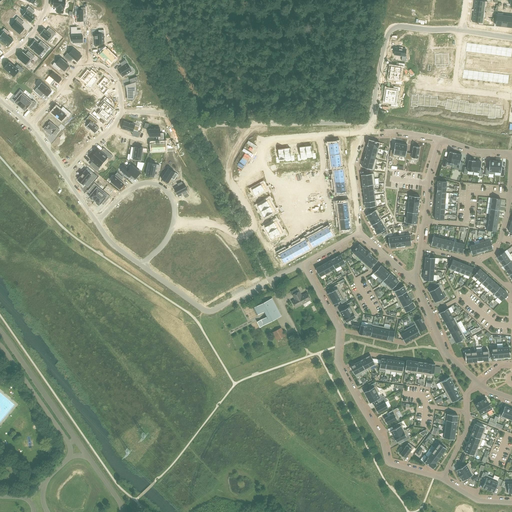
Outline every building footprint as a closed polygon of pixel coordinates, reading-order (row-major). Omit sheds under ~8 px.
[(65,0),(54,0),(53,6),(57,7),(57,12),(63,13),(64,8),(65,0)] [(393,0),(392,9),(399,10),(400,0),(393,0)] [(405,0),(405,10),(406,10),(405,11),(409,11),(413,11),(413,7),(414,4),(417,4),(417,0),(405,0)] [(422,0),(420,13),(427,14),(429,1),(422,0)] [(29,6),(22,15),(22,16),(23,16),(30,22),(30,23),(31,23),(35,17),(32,15),(31,14),(34,11),(29,6)] [(75,10),(74,16),(74,15),(77,16),(77,22),(84,21),(84,18),(84,15),(85,15),(85,16),(86,16),(85,7),(81,7),(81,10),(75,10)] [(97,12),(88,12),(88,15),(90,15),(90,23),(97,23),(97,19),(99,19),(99,15),(97,15),(97,12)] [(54,20),(53,26),(64,28),(65,22),(70,23),(70,17),(57,15),(56,20),(54,20)] [(473,16),(472,22),(478,22),(478,24),(483,25),(484,18),(483,18),(483,17),(473,16)] [(14,20),(10,26),(20,34),(24,28),(21,26),(20,25),(23,21),(17,17),(14,20)] [(77,27),(71,27),(71,36),(72,36),(72,42),(75,42),(75,44),(80,44),(80,42),(83,42),(83,35),(81,35),(78,35),(78,30),(77,30),(77,27)] [(3,32),(0,35),(0,39),(8,46),(8,47),(14,40),(13,40),(7,35),(10,33),(4,28),(2,31),(3,32)] [(44,29),(40,34),(49,42),(56,33),(51,29),(48,32),(46,31),(44,29)] [(95,34),(95,47),(95,46),(104,42),(104,43),(104,34),(104,30),(98,30),(98,34),(95,34)] [(35,40),(29,47),(30,47),(39,55),(39,56),(43,51),(45,53),(49,48),(41,41),(38,44),(35,41),(35,40)] [(414,40),(414,43),(416,43),(415,50),(425,51),(426,47),(422,46),(423,40),(417,40),(414,40)] [(105,46),(98,49),(101,54),(100,54),(104,58),(104,57),(106,59),(105,59),(105,60),(106,59),(110,63),(115,58),(106,49),(107,48),(105,46)] [(395,48),(394,55),(402,56),(401,60),(406,61),(406,56),(405,56),(406,49),(402,49),(402,47),(399,47),(399,48),(395,48)] [(68,52),(64,56),(70,62),(73,58),(77,61),(79,59),(82,56),(73,49),(69,54),(68,52)] [(23,52),(18,58),(27,66),(35,56),(30,52),(27,56),(26,55),(23,52)] [(54,62),(52,65),(57,69),(59,67),(61,68),(64,71),(66,69),(66,70),(69,67),(68,67),(69,65),(60,57),(55,63),(54,62)] [(122,66),(118,69),(122,77),(132,71),(127,64),(127,63),(125,60),(120,63),(122,66)] [(9,62),(4,68),(7,71),(7,72),(10,74),(15,77),(20,72),(21,73),(24,69),(18,64),(15,67),(9,62)] [(390,66),(389,72),(402,74),(403,68),(404,68),(405,64),(399,63),(398,67),(390,66)] [(53,72),(49,76),(54,79),(57,82),(58,83),(62,79),(53,72)] [(88,72),(82,78),(85,81),(87,83),(85,85),(86,85),(90,89),(98,79),(95,77),(94,78),(93,77),(94,76),(95,75),(92,72),(90,74),(88,72)] [(389,72),(389,78),(396,79),(395,83),(402,84),(402,80),(401,80),(402,74),(389,72)] [(105,77),(97,85),(100,87),(99,88),(101,90),(100,92),(104,95),(108,89),(105,86),(110,81),(105,77)] [(131,84),(126,86),(126,87),(126,88),(127,89),(127,90),(127,92),(127,93),(127,94),(127,95),(128,96),(128,97),(128,98),(128,99),(128,101),(132,101),(132,99),(133,99),(134,98),(134,97),(134,96),(135,95),(135,93),(135,92),(135,91),(136,89),(136,88),(136,87),(136,86),(136,85),(136,84),(136,83),(139,82),(137,77),(129,79),(131,84)] [(41,82),(34,91),(41,97),(44,94),(47,97),(52,91),(41,82)] [(386,89),(385,95),(398,97),(399,91),(400,91),(400,87),(393,86),(393,90),(386,89)] [(69,93),(68,93),(80,103),(79,101),(86,93),(87,94),(88,94),(79,87),(77,90),(73,87),(73,88),(69,93)] [(20,89),(15,96),(18,99),(15,102),(20,106),(28,97),(23,93),(24,92),(20,89)] [(64,98),(64,99),(67,102),(65,104),(64,104),(73,112),(73,111),(71,110),(78,102),(80,103),(68,93),(69,94),(64,99),(64,98)] [(385,95),(384,101),(391,102),(391,106),(397,107),(398,103),(397,103),(398,97),(385,95)] [(103,104),(100,107),(102,109),(109,115),(110,114),(111,114),(114,111),(113,111),(114,110),(113,109),(109,106),(112,102),(105,96),(100,102),(103,104)] [(28,97),(20,106),(25,110),(28,107),(31,110),(36,103),(33,100),(32,101),(28,97)] [(446,106),(445,109),(451,110),(451,111),(453,100),(447,99),(446,103),(446,106)] [(453,100),(451,111),(458,112),(458,111),(460,101),(459,101),(456,101),(456,99),(453,99),(453,100)] [(460,101),(458,111),(464,112),(466,102),(462,102),(462,100),(460,100),(459,101),(460,101)] [(466,102),(464,112),(470,113),(472,104),(468,103),(468,101),(466,101),(466,102)] [(55,109),(52,112),(61,120),(65,115),(68,118),(72,113),(63,106),(60,110),(59,109),(57,107),(55,109)] [(95,111),(92,114),(99,120),(101,117),(104,119),(107,122),(111,117),(109,115),(102,109),(98,114),(95,111)] [(4,114),(0,118),(0,123),(2,126),(10,117),(8,115),(7,116),(4,114)] [(90,115),(85,121),(88,124),(86,127),(89,130),(90,129),(95,133),(99,128),(95,125),(98,122),(90,115)] [(2,126),(1,127),(6,131),(14,122),(11,120),(12,118),(10,117),(2,126)] [(14,122),(6,131),(11,136),(19,127),(16,124),(17,123),(15,121),(14,122)] [(124,121),(121,129),(133,132),(133,130),(138,131),(137,131),(139,127),(135,125),(124,121)] [(49,123),(44,129),(46,131),(46,132),(49,135),(51,132),(55,135),(60,130),(53,124),(52,125),(49,123)] [(71,134),(80,142),(80,141),(82,138),(86,142),(86,141),(91,136),(79,125),(78,125),(80,127),(73,135),(71,134)] [(160,128),(149,128),(149,135),(158,135),(158,139),(160,139),(165,139),(164,132),(160,132),(160,128)] [(114,143),(110,147),(117,153),(121,148),(119,147),(124,141),(116,134),(110,140),(112,141),(114,143)] [(60,136),(55,141),(59,144),(56,147),(62,152),(68,144),(63,140),(63,138),(60,136)] [(368,139),(367,145),(368,146),(368,145),(378,148),(379,143),(380,143),(380,142),(368,139)] [(34,140),(23,147),(27,153),(29,152),(28,152),(37,146),(35,143),(36,142),(34,140)] [(159,143),(152,143),(152,150),(164,150),(164,144),(165,144),(167,144),(167,140),(159,140),(159,143)] [(391,150),(390,156),(399,158),(399,156),(401,144),(395,143),(394,150),(391,150)] [(68,144),(62,152),(67,157),(70,154),(73,156),(77,150),(75,148),(74,149),(68,144)] [(401,144),(399,156),(405,157),(405,159),(408,159),(409,153),(406,152),(407,145),(401,144)] [(311,145),(305,146),(307,158),(313,157),(313,159),(316,159),(315,153),(312,153),(311,145)] [(368,146),(366,151),(376,153),(376,154),(377,154),(379,149),(379,148),(378,148),(368,145),(368,146)] [(37,146),(28,152),(29,152),(32,157),(42,151),(40,149),(39,150),(37,146)] [(300,155),(297,155),(298,161),(301,161),(301,160),(307,159),(307,158),(305,146),(299,147),(300,155)] [(409,153),(408,159),(417,161),(420,147),(413,146),(412,153),(409,153)] [(131,148),(130,158),(133,159),(141,160),(143,147),(139,147),(138,147),(138,148),(135,147),(135,148),(131,148)] [(284,148),(285,160),(285,161),(291,160),(292,161),(295,161),(294,155),(291,155),(290,147),(284,148)] [(279,157),(276,157),(276,163),(279,163),(279,161),(285,160),(284,148),(278,149),(279,157)] [(98,149),(94,154),(103,162),(107,157),(110,159),(113,155),(105,149),(102,152),(98,149)] [(42,151),(32,157),(35,161),(36,162),(44,157),(42,153),(43,153),(42,151)] [(447,159),(447,161),(453,163),(456,153),(449,151),(447,159)] [(456,153),(453,163),(459,164),(460,162),(462,155),(456,153)] [(94,154),(90,159),(93,162),(90,165),(97,171),(100,167),(99,167),(103,162),(94,154)] [(36,162),(34,163),(38,169),(49,161),(47,159),(46,160),(44,157),(36,162)] [(362,166),(366,168),(374,170),(376,165),(373,164),(364,161),(362,166)] [(123,167),(120,170),(128,176),(130,174),(134,177),(135,178),(137,177),(140,174),(139,174),(140,172),(130,163),(127,166),(125,169),(123,167)] [(149,163),(146,175),(154,176),(155,168),(159,168),(159,165),(149,163)] [(168,168),(162,179),(168,183),(171,177),(175,179),(178,174),(168,168)] [(81,176),(78,180),(83,184),(84,184),(85,182),(89,185),(97,176),(93,173),(91,175),(85,170),(83,173),(80,176),(81,176)] [(52,176),(49,181),(55,184),(60,175),(54,172),(52,175),(51,174),(50,175),(52,176)] [(115,176),(111,181),(120,189),(124,184),(121,181),(120,180),(123,177),(117,172),(114,176),(115,176)] [(178,186),(174,188),(178,195),(182,193),(184,196),(188,194),(186,191),(187,190),(184,183),(183,184),(182,181),(177,184),(178,186)] [(91,194),(89,197),(92,199),(93,199),(95,200),(103,190),(94,183),(89,189),(93,192),(91,194)] [(263,183),(252,189),(255,195),(262,191),(263,194),(269,191),(267,188),(266,189),(263,183)] [(103,190),(95,200),(97,202),(96,203),(99,205),(101,203),(103,201),(105,203),(110,197),(103,190)] [(408,195),(408,201),(419,202),(419,197),(420,197),(418,196),(418,195),(413,194),(414,194),(413,196),(408,195)] [(147,200),(145,201),(148,206),(157,201),(155,196),(153,197),(151,198),(149,199),(147,200)] [(264,202),(257,205),(261,211),(272,205),(269,199),(270,199),(268,196),(263,199),(264,202)] [(189,198),(181,203),(183,206),(185,206),(185,207),(184,207),(184,209),(185,209),(185,214),(197,214),(198,212),(197,211),(195,210),(195,205),(197,204),(198,203),(196,198),(189,198)] [(129,200),(126,205),(135,211),(138,206),(136,205),(135,204),(133,203),(131,201),(129,200)] [(157,201),(148,206),(151,213),(161,208),(157,201)] [(126,205),(122,211),(131,217),(135,211),(126,205)] [(272,205),(261,211),(264,217),(271,213),(272,216),(278,213),(276,210),(275,211),(272,205)] [(161,208),(151,213),(155,219),(164,214),(161,208)] [(369,213),(366,215),(366,216),(366,215),(369,220),(379,214),(379,215),(380,214),(377,209),(370,213),(369,213)] [(122,211),(119,217),(128,223),(131,217),(122,211)] [(164,214),(155,219),(158,225),(167,221),(164,214)] [(379,214),(369,220),(371,224),(371,225),(381,219),(379,215),(379,214)] [(119,217),(115,222),(124,228),(128,223),(119,217)] [(271,223),(265,227),(268,233),(279,226),(276,221),(277,220),(275,217),(270,220),(271,223)] [(381,219),(371,225),(372,225),(374,229),(384,224),(385,223),(382,218),(381,219)] [(115,222),(111,229),(120,235),(124,228),(115,222)] [(384,224),(374,229),(377,234),(387,229),(384,224)] [(268,233),(271,239),(278,235),(280,238),(285,235),(283,232),(282,232),(279,226),(268,233)] [(328,227),(323,230),(327,238),(328,237),(328,238),(330,237),(330,236),(333,235),(328,227)] [(322,228),(317,231),(318,232),(322,240),(327,238),(323,230),(322,228)] [(156,231),(148,232),(150,243),(157,242),(156,231)] [(148,232),(141,233),(143,244),(150,243),(148,232)] [(318,232),(313,235),(318,243),(322,240),(318,232)] [(312,233),(307,236),(312,246),(318,243),(313,235),(312,233)] [(135,234),(127,235),(129,246),(136,245),(135,234)] [(207,236),(207,247),(209,247),(210,248),(215,244),(218,241),(214,236),(207,236)] [(305,240),(300,243),(305,251),(310,248),(305,240)] [(215,254),(223,247),(218,241),(215,244),(210,248),(215,254)] [(299,241),(294,244),(295,246),(299,254),(300,253),(301,254),(302,253),(302,252),(304,251),(305,251),(300,243),(299,241)] [(353,253),(352,254),(354,258),(356,257),(357,256),(364,248),(359,244),(353,251),(352,252),(353,253)] [(295,246),(290,249),(295,257),(295,256),(297,255),(297,256),(299,255),(299,254),(295,246)] [(220,259),(228,253),(223,247),(215,254),(220,259)] [(364,248),(357,256),(361,260),(369,252),(366,250),(364,248)] [(284,249),(279,252),(283,260),(282,260),(283,262),(284,261),(284,263),(285,262),(284,262),(290,259),(285,251),(284,249)] [(290,249),(285,251),(290,259),(294,257),(295,257),(290,249)] [(176,256),(172,250),(163,256),(167,263),(176,256)] [(361,260),(360,261),(365,265),(373,256),(370,254),(371,254),(369,252),(361,260)] [(504,252),(497,257),(500,261),(507,256),(504,252)] [(341,254),(335,257),(340,266),(345,263),(341,254)] [(180,262),(176,256),(167,263),(171,268),(180,262)] [(365,265),(364,266),(369,270),(377,261),(373,256),(365,265)] [(507,256),(500,261),(503,266),(510,261),(507,256)] [(335,257),(330,260),(335,268),(340,266),(335,257)] [(452,259),(449,268),(454,270),(458,262),(452,259)] [(330,260),(325,263),(330,271),(335,268),(330,260)] [(511,263),(510,261),(503,266),(506,270),(511,266),(511,263)] [(184,268),(180,262),(171,268),(175,274),(184,268)] [(458,262),(454,270),(459,272),(463,264),(458,262)] [(325,263),(320,266),(325,274),(325,275),(331,272),(330,271),(325,263)] [(233,264),(200,282),(203,289),(207,287),(209,291),(214,289),(216,293),(242,278),(233,264)] [(463,264),(459,272),(464,274),(468,265),(463,264)] [(381,265),(373,273),(378,278),(379,277),(378,277),(385,269),(381,265)] [(468,265),(464,274),(470,276),(473,268),(468,265)] [(320,266),(315,268),(318,273),(320,277),(325,274),(320,266)] [(188,273),(184,268),(175,274),(179,279),(188,273)] [(385,269),(378,277),(379,277),(383,281),(390,273),(385,269)] [(479,269),(473,275),(477,279),(483,272),(479,269)] [(483,272),(477,279),(481,283),(487,276),(486,275),(483,272)] [(192,279),(188,273),(179,279),(183,285),(192,279)] [(390,273),(383,281),(387,284),(387,285),(394,277),(390,273)] [(487,276),(481,283),(485,286),(491,279),(488,276),(487,276)] [(387,284),(386,285),(391,290),(399,281),(394,277),(387,285),(387,284)] [(491,279),(485,286),(490,290),(496,283),(491,279)] [(436,288),(429,291),(432,297),(444,290),(439,282),(434,285),(436,288)] [(496,283),(490,290),(494,293),(500,287),(499,286),(499,287),(496,283)] [(334,290),(327,293),(330,299),(342,292),(338,284),(332,287),(334,290)] [(403,286),(393,291),(396,297),(406,291),(403,286),(404,286),(403,286)] [(500,287),(494,293),(498,297),(503,290),(500,287)] [(444,290),(432,297),(435,302),(442,299),(443,301),(449,298),(444,290)] [(503,290),(498,297),(502,301),(508,294),(503,290)] [(295,299),(291,301),(295,308),(303,304),(311,299),(307,292),(302,295),(299,291),(297,292),(292,295),(295,299)] [(396,297),(395,297),(398,302),(409,296),(406,291),(407,291),(406,291),(396,297)] [(342,292),(330,299),(333,304),(340,301),(342,303),(347,300),(342,292)] [(409,296),(398,302),(401,308),(403,307),(412,302),(412,301),(409,296)] [(272,298),(254,307),(258,315),(264,312),(267,316),(257,322),(260,327),(281,316),(272,298)] [(346,308),(340,311),(342,317),(343,317),(354,310),(350,302),(345,305),(346,308)] [(412,302),(403,307),(406,312),(415,307),(412,302)] [(448,308),(439,312),(442,318),(451,313),(448,308)] [(343,317),(342,317),(346,322),(353,319),(353,320),(358,317),(354,310),(343,317)] [(451,313),(442,318),(445,323),(454,318),(451,313)] [(420,318),(415,321),(420,331),(426,328),(423,322),(421,318),(420,318)] [(454,318),(445,323),(448,328),(457,323),(454,318)] [(457,323),(448,328),(451,333),(459,328),(457,323)] [(372,327),(370,336),(376,337),(378,325),(372,324),(372,327)] [(378,325),(376,337),(381,338),(384,326),(378,325)] [(384,326),(381,338),(387,340),(389,330),(390,328),(384,326)] [(416,326),(411,329),(415,337),(420,334),(416,326)] [(277,330),(272,332),(277,341),(286,335),(281,327),(277,330)] [(459,328),(451,333),(453,338),(462,333),(459,328)] [(411,329),(406,332),(410,340),(415,337),(411,329)] [(406,332),(400,334),(403,339),(403,340),(405,343),(410,340),(406,332)] [(462,333),(453,338),(456,343),(465,338),(462,333)] [(370,355),(365,358),(370,366),(375,363),(372,358),(370,355)] [(365,358),(360,360),(365,369),(370,366),(365,358)] [(360,360),(355,363),(360,372),(365,369),(360,360)] [(355,363),(350,366),(354,374),(360,372),(355,363)] [(441,381),(439,383),(442,388),(443,387),(452,382),(450,377),(446,379),(441,381)] [(452,382),(443,387),(446,392),(455,387),(452,382)] [(371,388),(364,392),(367,397),(377,392),(379,391),(375,383),(369,386),(371,388)] [(446,392),(444,392),(447,398),(449,397),(448,397),(458,392),(455,387),(446,392)] [(377,392),(367,397),(370,403),(377,399),(378,402),(380,401),(385,398),(384,395),(380,397),(377,392)] [(458,392),(448,397),(449,397),(451,402),(452,402),(461,397),(460,397),(458,392)] [(382,403),(375,407),(378,413),(388,407),(385,402),(387,401),(386,398),(385,398),(380,401),(382,403)] [(486,398),(480,401),(486,411),(486,412),(488,411),(491,409),(492,409),(491,408),(486,398)] [(480,401),(475,404),(480,414),(482,416),(486,414),(487,413),(486,412),(486,411),(480,401)] [(501,415),(500,417),(505,419),(506,418),(506,417),(510,408),(504,406),(501,415)] [(390,415),(384,418),(387,424),(399,418),(396,412),(398,411),(397,408),(389,412),(390,415)] [(445,414),(444,420),(446,420),(456,421),(457,421),(456,421),(457,415),(458,416),(458,415),(452,414),(449,414),(445,413),(444,414),(445,414)] [(25,429),(29,423),(23,420),(21,422),(19,422),(17,425),(25,429)] [(397,427),(390,431),(393,436),(404,430),(402,425),(403,424),(401,421),(396,424),(397,427)] [(475,423),(473,429),(483,433),(485,427),(475,423)] [(393,436),(396,442),(403,438),(404,441),(410,438),(405,429),(405,430),(404,430),(393,436)] [(473,429),(470,434),(471,435),(481,439),(483,433),(473,429)] [(471,435),(469,440),(479,445),(480,445),(483,439),(481,439),(471,435)] [(469,440),(466,446),(477,450),(479,445),(469,440)] [(437,442),(434,447),(435,448),(435,447),(443,453),(447,449),(437,442)] [(401,447),(398,451),(401,453),(400,454),(405,458),(410,452),(412,453),(416,448),(408,443),(405,447),(404,449),(401,447)] [(466,446),(464,452),(475,456),(477,450),(466,446)] [(435,448),(431,452),(439,458),(443,453),(435,447),(435,448)] [(428,457),(427,457),(436,463),(439,458),(431,452),(428,457)] [(427,456),(423,461),(433,469),(437,464),(436,463),(427,457),(428,457),(427,456)] [(468,463),(456,470),(458,473),(457,473),(459,475),(470,469),(471,468),(468,463)] [(470,469),(459,475),(460,478),(461,477),(462,481),(473,474),(470,469)] [(482,479),(485,480),(482,487),(488,490),(492,479),(493,479),(493,478),(487,475),(488,473),(485,472),(485,473),(484,473),(482,478),(482,479)] [(492,479),(488,490),(494,492),(497,485),(499,486),(502,480),(499,479),(498,481),(493,479),(492,479)]
